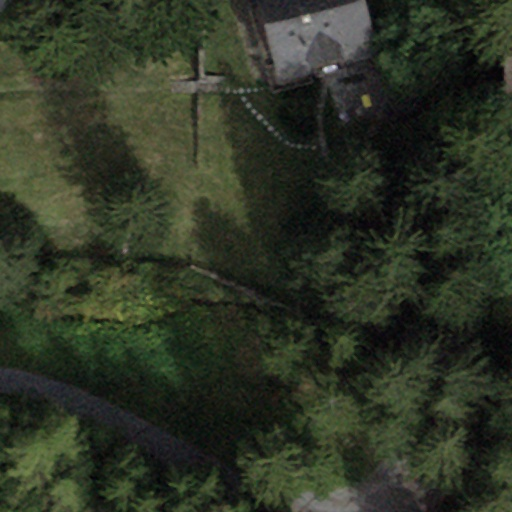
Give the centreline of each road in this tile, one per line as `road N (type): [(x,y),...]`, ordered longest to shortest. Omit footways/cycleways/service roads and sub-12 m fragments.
road 1 (track): [(330,233),(399,351),(418,414),(418,497)]
road 2 (track): [(382,511),(442,487),(511,440)]
